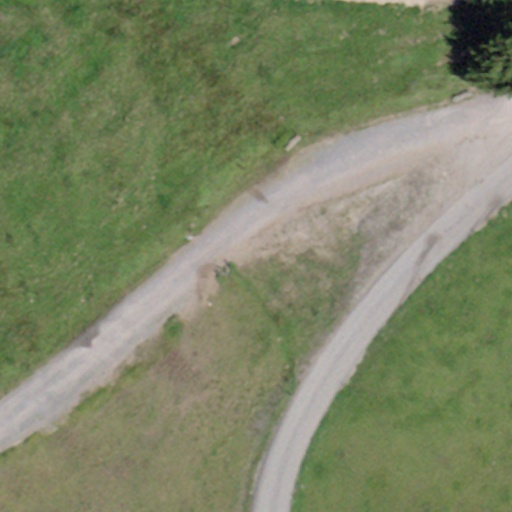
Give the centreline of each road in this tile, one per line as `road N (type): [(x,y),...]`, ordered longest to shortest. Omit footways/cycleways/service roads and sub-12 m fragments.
road 1 (track): [(0,416),(288,185),(437,119),(511,113)]
road 2 (track): [(511,176),(365,316),(297,409),(266,511)]
